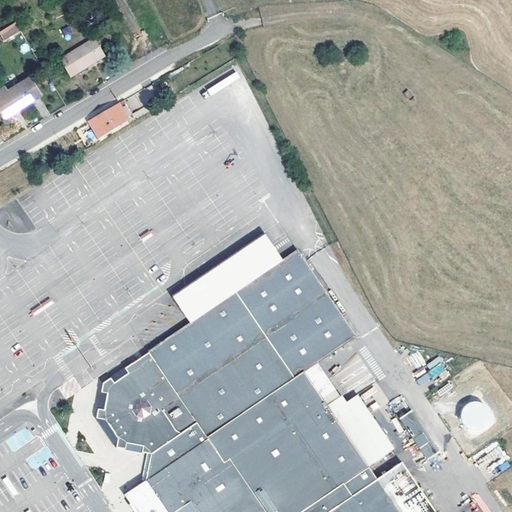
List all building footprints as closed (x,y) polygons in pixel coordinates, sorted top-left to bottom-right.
[(0,34),(3,40),(19,31),(14,23),(0,30),(0,34)] [(104,58),(93,41),(59,62),(70,79),(104,58)] [(30,79),(7,93),(2,96),(0,92),(0,114),(2,118),(40,96),(30,79)] [(119,118),(113,107),(88,122),(93,130),(101,126),(105,135),(114,129),(108,119),(112,117),(114,121),(119,118)] [(265,234),(175,298),(193,323),(283,259),(265,234)] [(469,511),(425,446),(372,483),(363,471),(370,466),(324,400),(315,406),(298,381),(306,375),(358,337),(297,249),(283,259),(193,323),(106,384),(99,420),(111,421),(123,436),(119,449),(154,455),(149,482),(129,496),(139,511),(469,511)] [(428,370),(415,377),(419,385),(447,371),(439,356),(425,364),(428,370)] [(315,406),(324,400),(306,375),(298,381),(315,406)] [(471,437),(496,425),(483,397),(458,409),(471,437)] [(398,432),(403,430),(396,418),(392,420),(398,432)] [(111,421),(99,420),(109,434),(119,449),(123,436),(111,421)]
